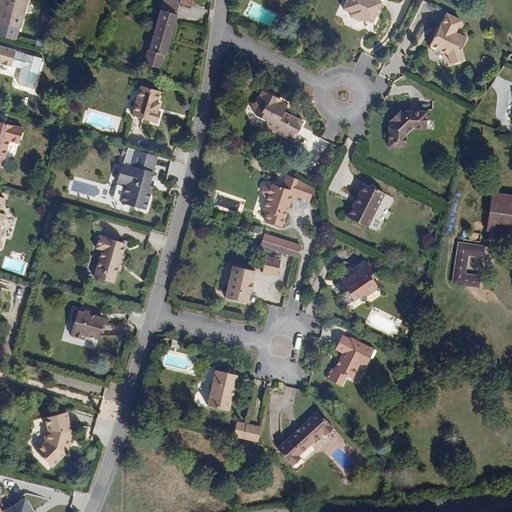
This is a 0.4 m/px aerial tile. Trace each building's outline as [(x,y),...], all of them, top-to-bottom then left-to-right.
[(0,0),(0,22),(19,28),(27,0),(0,0)] [(197,8),(199,0),(173,0),(179,2),(179,3),(197,8)] [(379,8),(381,2),(379,1),(376,0),(346,0),(342,8),(350,12),(363,18),(372,22),(376,14),(373,13),(376,7),(379,8)] [(164,56),(176,15),(175,15),(177,7),(162,2),(148,51),(147,51),(143,64),(159,69),(163,55),(164,56)] [(362,21),(363,18),(350,12),(349,14),(351,18),(358,22),(362,21)] [(459,50),(465,37),(458,34),(460,31),(455,29),(460,20),(446,13),(440,24),(439,24),(429,44),(429,46),(430,50),(434,52),(438,51),(439,50),(447,53),(450,63),(462,59),(459,50)] [(37,58),(0,48),(0,65),(14,69),(10,82),(13,86),(28,89),(31,74),(32,75),(37,58)] [(155,112),(158,104),(156,104),(159,92),(139,87),(130,117),(156,124),(159,113),(155,112)] [(286,108),(279,105),(281,100),(263,91),(258,102),(251,105),(255,116),(266,121),(268,128),(274,125),(276,132),(281,129),(284,135),(294,140),(303,122),(292,117),(288,118),(287,114),(283,112),(286,108)] [(426,127),(426,110),(407,110),(404,113),(401,110),(389,121),(392,124),(390,127),(388,147),(405,148),(406,136),(414,127),(426,127)] [(15,144),(20,129),(0,123),(0,156),(1,157),(6,141),(15,144)] [(149,181),(156,157),(139,153),(135,168),(120,163),(114,183),(121,185),(116,203),(141,210),(146,192),(143,191),(146,180),(149,181)] [(282,226),(293,195),(310,201),(315,188),(287,174),(283,187),(270,183),(265,185),(263,191),(265,194),(268,196),(264,209),(268,211),(265,220),(282,226)] [(367,227),(385,193),(364,183),(347,217),(367,227)] [(511,236),(511,198),(492,195),(487,233),(511,236)] [(266,247),(270,235),(263,232),(259,245),(266,247)] [(300,244),(270,235),(266,247),(296,256),(300,244)] [(113,283),(125,244),(98,236),(94,249),(101,251),(93,278),(113,283)] [(463,278),(466,255),(467,247),(458,245),(452,286),(480,290),(481,281),(463,278)] [(483,257),(484,249),(467,247),(466,255),(483,257)] [(276,275),(279,262),(264,258),(261,271),(276,275)] [(376,285),(369,276),(373,273),(366,263),(336,283),(344,293),(346,291),(352,300),(361,294),(366,296),(375,290),(376,285)] [(253,281),(255,270),(233,265),(226,296),(248,302),(251,291),(253,281)] [(98,341),(103,322),(97,320),(98,318),(90,316),(91,313),(83,311),(82,314),(73,311),(70,322),(73,322),(69,336),(83,340),(84,337),(98,341)] [(103,322),(104,317),(91,313),(90,316),(98,318),(97,320),(103,322)] [(365,366),(370,357),(373,359),(377,351),(351,337),(350,339),(343,335),(336,349),(343,352),(334,368),(332,367),(326,378),(341,386),(346,376),(352,379),(360,364),(365,366)] [(228,409),(236,374),(234,373),(227,371),(215,368),(212,380),(209,384),(208,388),(209,391),(206,404),(228,409)] [(69,437),(70,430),(65,410),(43,416),(47,429),(44,430),(42,438),(43,440),(34,450),(50,466),(65,452),(67,444),(69,437)] [(298,454),(322,432),(325,435),(334,427),(318,410),(299,427),(300,429),(297,432),(295,430),(276,447),(292,465),(300,457),(298,454)] [(261,426),(237,420),(233,435),(257,440),(257,441),(261,426)] [(29,511),(30,511),(24,502),(19,500),(4,496),(0,508),(0,511),(29,511)]
